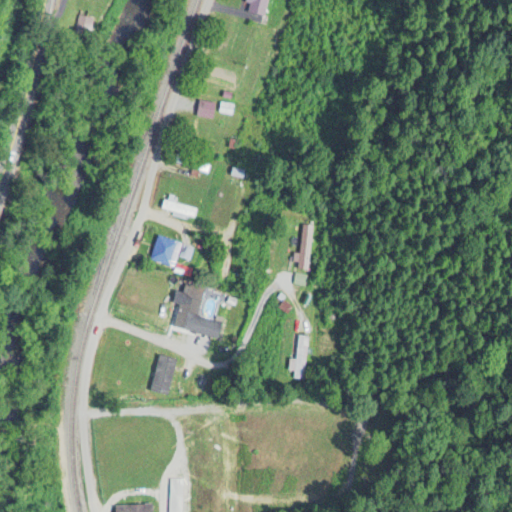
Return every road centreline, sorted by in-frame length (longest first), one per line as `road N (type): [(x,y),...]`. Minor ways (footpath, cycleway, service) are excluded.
road 1 (residential): [(92,511),(80,412),(88,366),(206,0)]
road 2 (secondary): [(0,180),(45,0)]
